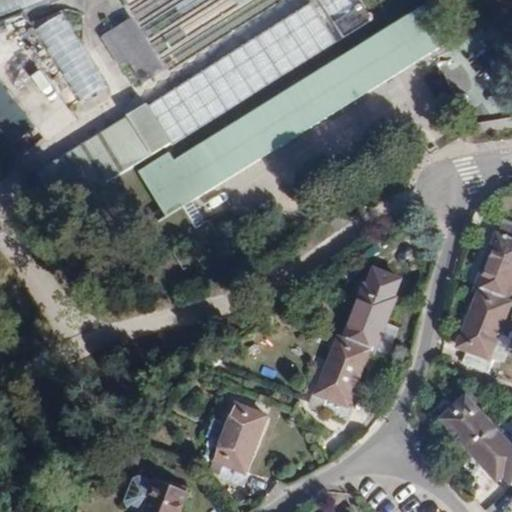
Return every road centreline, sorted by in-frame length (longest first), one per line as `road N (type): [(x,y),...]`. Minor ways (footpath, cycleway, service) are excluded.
road 1 (residential): [(511,159),(470,173),(459,194),(397,429),(414,458)]
road 2 (residential): [(414,458),(340,473),(273,511)]
